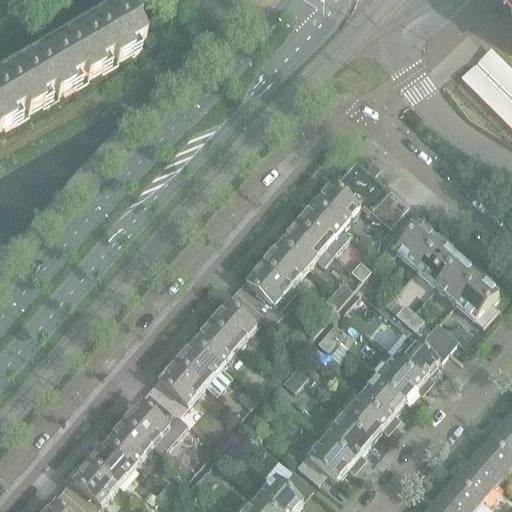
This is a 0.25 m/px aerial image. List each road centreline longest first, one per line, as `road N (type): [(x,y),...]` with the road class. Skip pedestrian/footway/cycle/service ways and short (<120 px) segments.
road 1 (tertiary): [(0,382),(344,0)]
road 2 (residential): [(0,476),(273,160),(338,105)]
road 3 (tertiary): [(288,0),(0,329)]
road 4 (residential): [(511,243),(361,112),(338,105)]
road 5 (residential): [(372,511),(511,350)]
